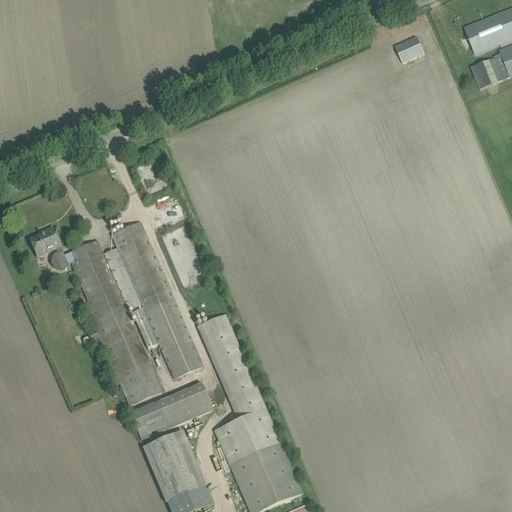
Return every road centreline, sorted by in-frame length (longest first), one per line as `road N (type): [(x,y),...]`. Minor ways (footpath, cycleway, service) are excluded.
road 1 (unclassified): [(371,14),(0,179)]
road 2 (track): [(240,307),(157,107)]
